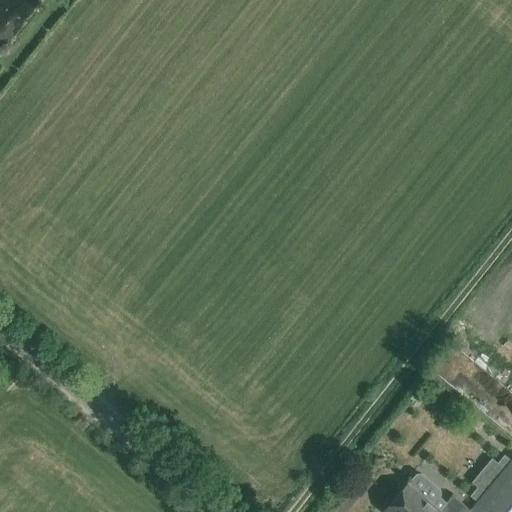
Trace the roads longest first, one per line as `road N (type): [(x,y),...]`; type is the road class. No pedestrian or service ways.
road 1 (unclassified): [(299,511),(511,253)]
road 2 (unclassified): [(220,511),(0,330)]
